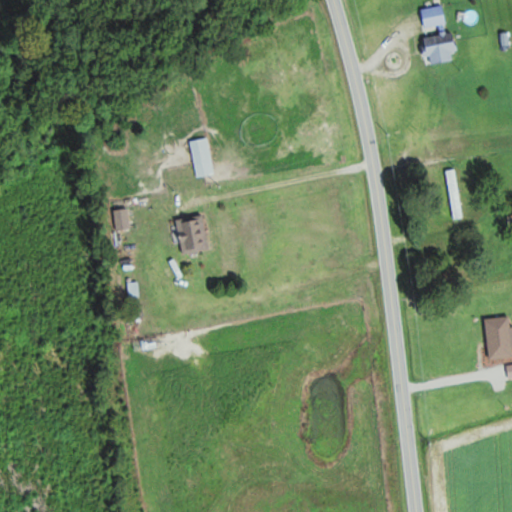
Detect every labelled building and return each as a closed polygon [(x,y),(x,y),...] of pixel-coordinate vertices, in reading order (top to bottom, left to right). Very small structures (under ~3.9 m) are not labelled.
[(424,6),(424,25),(447,25),(447,6),(424,6)] [(456,58),(454,51),(462,48),(455,28),(426,38),(434,64),(456,58)] [(191,141),(199,177),(217,173),(209,137),(191,141)] [(465,217),(457,168),(447,170),(455,219),(465,217)] [(179,219),(185,254),(212,250),(206,214),(179,219)] [(511,357),(511,315),(487,318),(491,359),(511,357)] [(138,351),(169,343),(166,335),(136,342),(138,351)]
